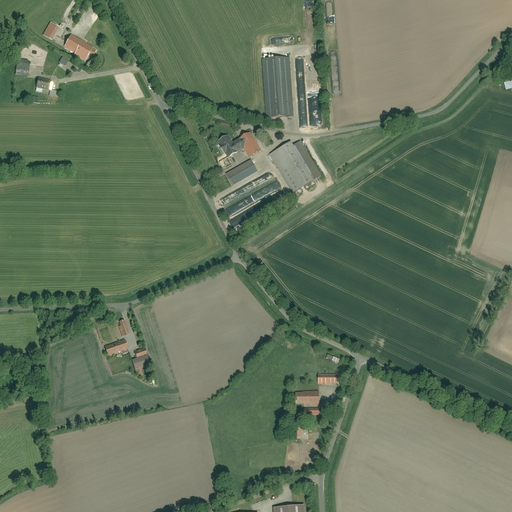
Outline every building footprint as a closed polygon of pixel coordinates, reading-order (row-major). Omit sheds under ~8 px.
[(43,35),(51,40),(58,27),(50,22),(43,35)] [(94,49),(72,36),(68,42),(64,49),(86,62),(91,55),(94,57),(97,52),(93,50),(94,49)] [(263,61),(266,119),(294,118),(291,59),(263,61)] [(18,64),(16,76),(30,78),(32,66),(18,64)] [(39,81),(38,90),(50,92),(52,83),(39,81)] [(240,151),(245,148),(251,157),(261,151),(251,133),(241,139),(242,140),(235,144),(231,136),(218,143),(227,161),(241,153),(240,151)] [(270,156),(294,195),(323,177),(302,143),(295,148),(292,143),(270,156)] [(221,164),(224,170),(232,166),(229,160),(221,164)] [(226,176),(232,187),(258,172),(251,161),(226,176)] [(119,324),(123,337),(129,335),(126,322),(119,324)] [(106,349),(108,357),(129,351),(127,342),(106,349)] [(136,352),(138,359),(148,356),(146,349),(136,352)] [(133,362),(136,371),(151,366),(148,357),(133,362)] [(320,374),(320,386),(340,386),(340,374),(320,374)] [(297,393),(297,407),(320,407),(320,394),(297,393)] [(305,408),(305,416),(320,416),(320,408),(305,408)] [(293,441),(303,441),(303,428),(293,428),(293,441)]
